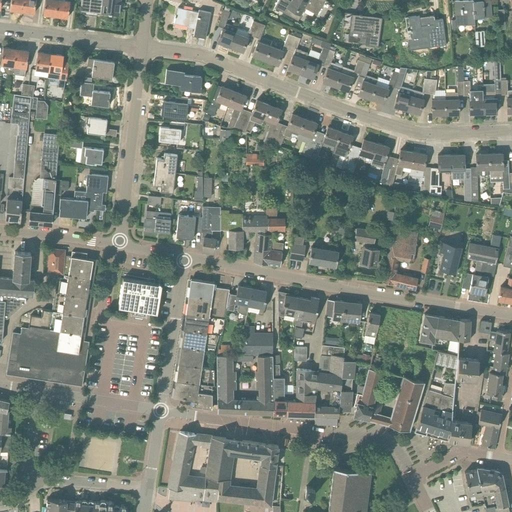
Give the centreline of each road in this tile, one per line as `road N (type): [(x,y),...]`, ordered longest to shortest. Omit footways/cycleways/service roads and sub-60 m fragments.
road 1 (residential): [(511,131),(421,132),(204,55),(141,47)]
road 2 (tertiary): [(511,316),(185,259)]
road 3 (residential): [(409,478),(391,445),(159,411)]
road 4 (residential): [(119,242),(141,47)]
road 5 (tertiary): [(159,411),(185,259)]
road 6 (residential): [(0,372),(8,321),(38,298),(38,235)]
road 7 (residential): [(0,31),(141,47)]
road 8 (residential): [(39,392),(159,411)]
